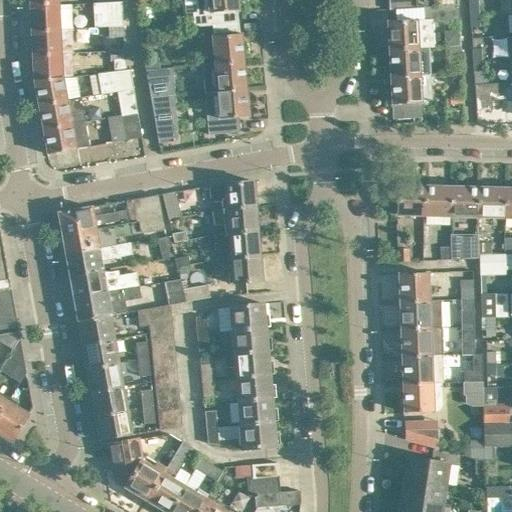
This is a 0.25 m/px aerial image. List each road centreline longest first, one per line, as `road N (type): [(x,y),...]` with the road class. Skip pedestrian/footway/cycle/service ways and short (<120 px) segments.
road 1 (residential): [(356,511),(352,229),(324,178)]
road 2 (residential): [(324,178),(300,231),(321,511)]
road 3 (residential): [(46,496),(69,438),(22,197)]
road 4 (residential): [(22,197),(322,147)]
road 5 (residential): [(511,142),(322,147)]
road 6 (residential): [(22,197),(0,54)]
road 7 (residential): [(280,0),(286,67),(320,110)]
